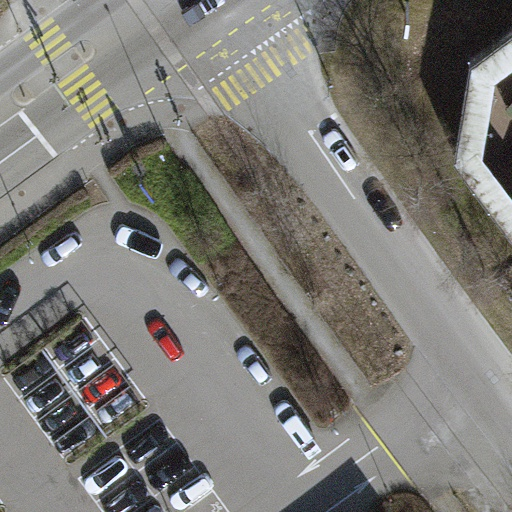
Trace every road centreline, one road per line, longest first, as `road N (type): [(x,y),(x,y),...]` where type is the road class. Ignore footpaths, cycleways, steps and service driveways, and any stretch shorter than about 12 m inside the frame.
road 1 (unclassified): [(219,0),(511,407)]
road 2 (primary): [(177,0),(0,126)]
road 3 (unknown): [(38,462),(184,348)]
